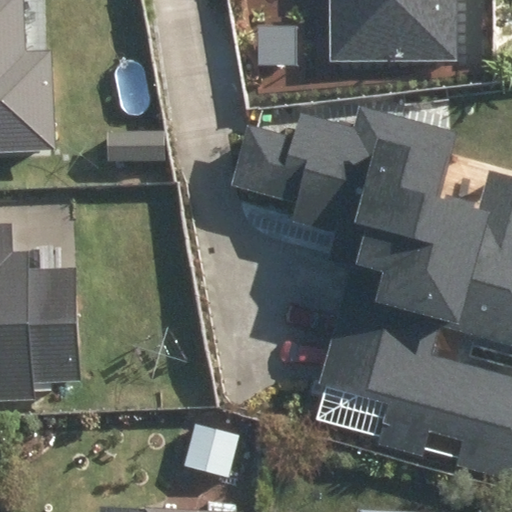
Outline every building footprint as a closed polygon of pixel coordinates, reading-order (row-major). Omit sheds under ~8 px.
[(0,0),(0,154),(61,152),(57,52),(31,53),(28,0),(0,0)] [(330,0),(331,61),(457,61),(457,0),(330,0)] [(441,198),(460,132),(357,103),(352,124),(301,110),(293,136),(248,124),(231,185),(298,203),(293,221),(361,239),(320,383),(390,403),(379,443),(423,455),(430,431),(462,440),(455,466),(511,481),(511,377),(429,355),(438,322),(511,342),(511,175),(489,169),(478,208),(441,198)] [(171,128),(108,128),(108,163),(171,163),(171,128)] [(0,403),(41,401),(40,385),(88,383),(83,269),(36,271),(35,252),(17,253),(16,224),(0,224),(0,403)] [(251,437),(204,417),(186,463),(233,482),(251,437)]
